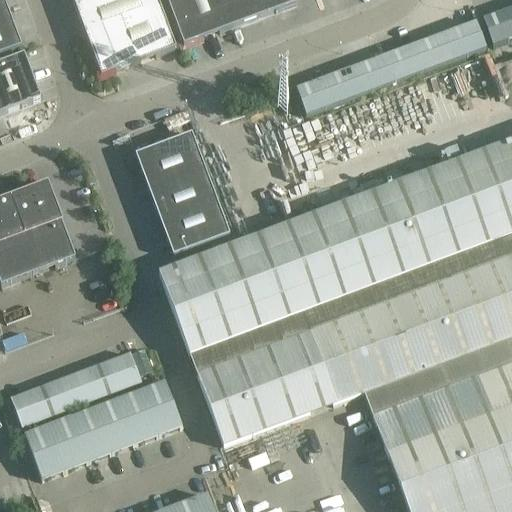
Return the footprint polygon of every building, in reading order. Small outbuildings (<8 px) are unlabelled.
[(174,53),(173,49),(154,0),(88,0),(72,6),(100,81),(174,53)] [(291,0),(163,0),(182,50),(295,8),(291,0)] [(491,51),(511,42),(511,15),(511,14),(511,13),(481,24),(491,51)] [(6,14),(0,16),(0,58),(20,51),(6,14)] [(475,27),(295,94),(305,121),(484,53),(485,53),(475,27)] [(0,67),(0,107),(4,117),(40,103),(23,59),(0,67)] [(191,138),(134,160),(172,261),(229,240),(191,138)] [(511,511),(511,146),(158,279),(222,451),(335,409),(363,399),(371,421),(405,511),(511,511)] [(46,188),(28,195),(0,205),(0,290),(74,263),(46,188)] [(129,358),(69,381),(80,411),(140,388),(129,358)] [(80,411),(69,381),(9,404),(21,433),(80,411)] [(164,387),(23,441),(40,486),(181,432),(164,387)] [(211,511),(206,500),(173,511),(211,511)]
